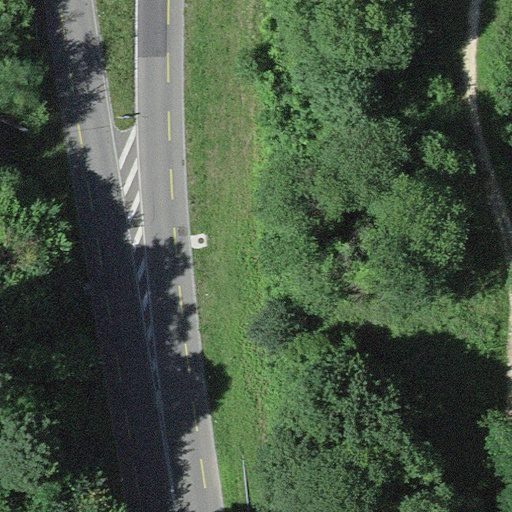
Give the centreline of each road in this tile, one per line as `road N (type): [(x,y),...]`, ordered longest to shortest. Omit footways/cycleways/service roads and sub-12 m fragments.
road 1 (primary): [(70,0),(88,122),(175,511)]
road 2 (primary): [(175,511),(159,0)]
